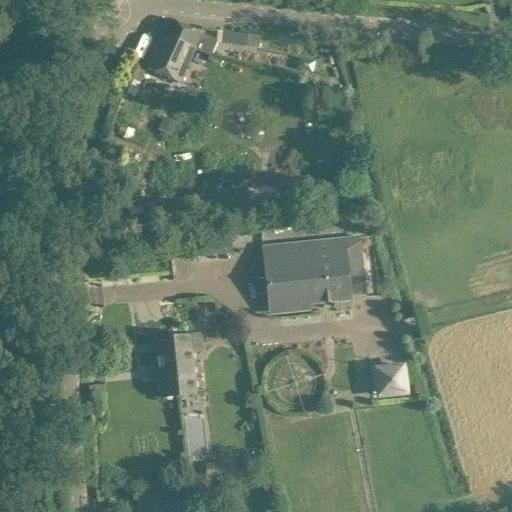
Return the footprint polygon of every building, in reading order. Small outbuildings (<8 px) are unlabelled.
[(162,35),(194,50),(210,57),(217,41),(168,20),(162,35)] [(179,84),(194,50),(162,35),(146,69),(179,84)] [(230,36),(228,48),(257,52),(259,40),(230,36)] [(89,164),(98,167),(111,132),(114,133),(127,95),(135,99),(147,66),(128,59),(89,164)] [(163,118),(158,131),(170,136),(176,123),(163,118)] [(107,171),(103,183),(125,191),(130,179),(107,171)] [(360,239),(262,248),(268,308),(350,300),(349,297),(365,295),(360,239)] [(189,336),(155,339),(160,398),(194,395),(189,336)] [(379,397),(414,396),(412,363),(378,365),(379,397)] [(215,490),(241,489),(240,468),(214,469),(215,490)] [(137,496),(140,508),(140,511),(184,511),(215,506),(210,481),(137,496)]
